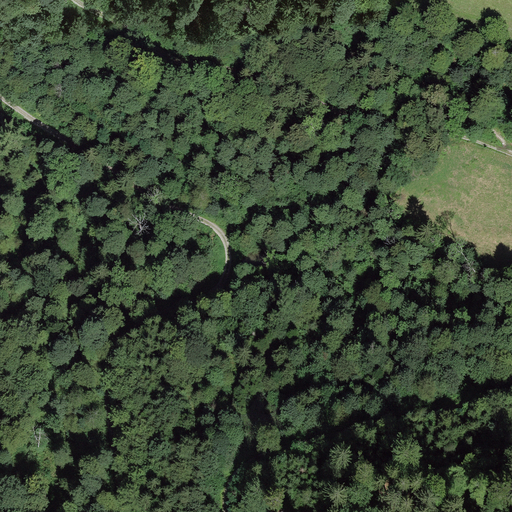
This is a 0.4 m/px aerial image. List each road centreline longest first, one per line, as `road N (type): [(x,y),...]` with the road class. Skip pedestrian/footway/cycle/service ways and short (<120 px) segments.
road 1 (track): [(126,511),(110,427),(109,360),(146,319),(216,295),(228,269),(226,239),(0,100)]
road 2 (track): [(75,0),(176,61),(258,72),(350,116),(511,152)]
road 3 (track): [(511,391),(268,453),(236,472),(225,511)]
road 4 (track): [(510,152),(458,104),(379,63),(310,0)]
